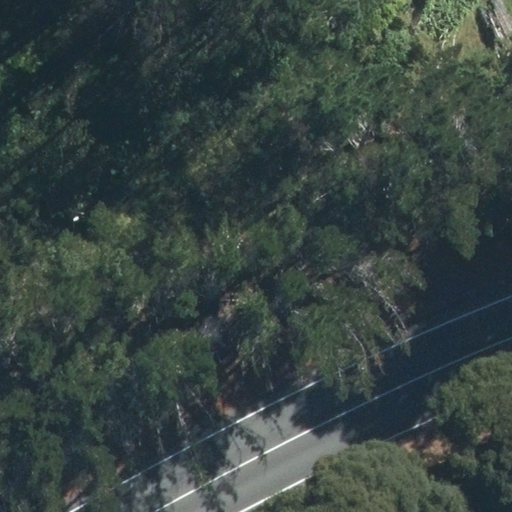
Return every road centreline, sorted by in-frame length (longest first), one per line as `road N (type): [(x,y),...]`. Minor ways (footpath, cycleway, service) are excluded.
road 1 (unknown): [(0,319),(226,222),(319,213),(384,236),(412,262),(472,371)]
road 2 (secondary): [(186,511),(383,405),(511,356)]
